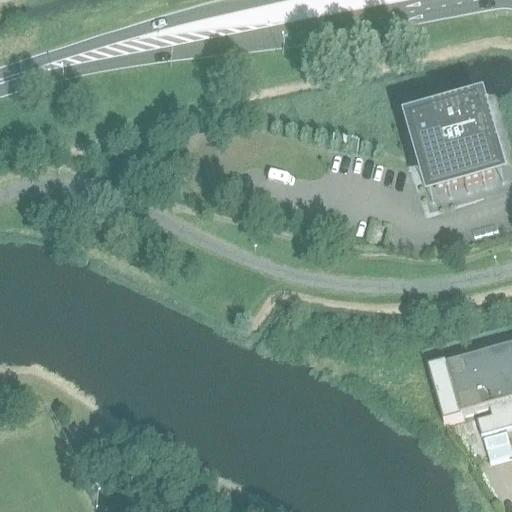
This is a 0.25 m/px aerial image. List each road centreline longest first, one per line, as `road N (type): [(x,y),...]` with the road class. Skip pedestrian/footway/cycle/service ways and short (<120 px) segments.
road 1 (residential): [(244,186),(440,226),(511,204)]
road 2 (secondary): [(225,27),(295,30),(470,0)]
road 3 (secondary): [(0,82),(84,55),(225,27)]
